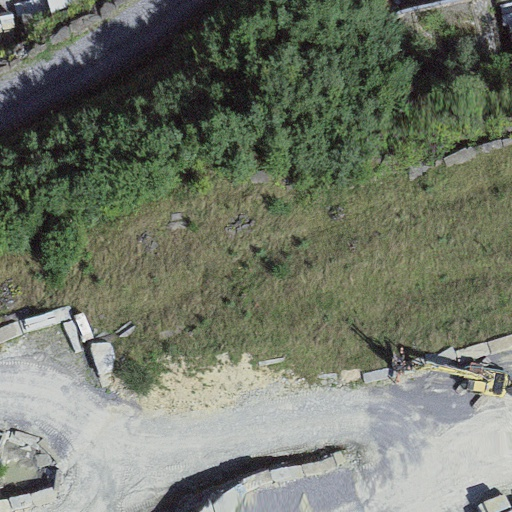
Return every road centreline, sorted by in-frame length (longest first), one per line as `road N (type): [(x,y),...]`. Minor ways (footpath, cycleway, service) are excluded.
road 1 (track): [(192,0),(0,106)]
road 2 (track): [(0,393),(26,388),(78,416),(108,487),(97,511)]
